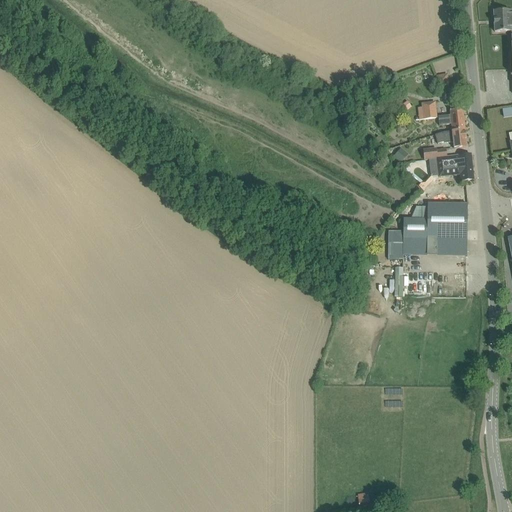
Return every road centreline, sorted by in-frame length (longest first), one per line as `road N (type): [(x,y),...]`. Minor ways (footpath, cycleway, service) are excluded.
road 1 (tertiary): [(504,511),(492,441),(486,210)]
road 2 (tertiary): [(486,210),(464,0)]
